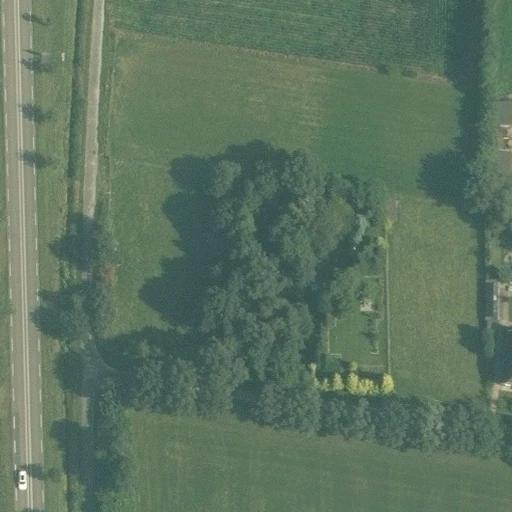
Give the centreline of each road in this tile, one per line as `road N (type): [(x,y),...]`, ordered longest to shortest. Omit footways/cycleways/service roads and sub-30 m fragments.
road 1 (primary): [(14,0),(29,511)]
road 2 (unclassified): [(511,433),(87,377)]
road 3 (unclassified): [(87,377),(99,0)]
road 4 (unclassified): [(87,377),(90,511)]
